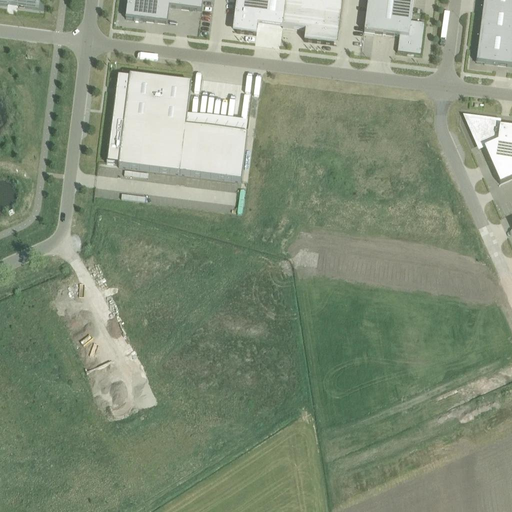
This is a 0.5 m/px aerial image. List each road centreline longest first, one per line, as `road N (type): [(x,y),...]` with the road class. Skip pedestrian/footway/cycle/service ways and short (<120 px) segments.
road 1 (unclassified): [(87,42),(447,85)]
road 2 (unclassified): [(447,85),(444,133),(506,279)]
road 3 (unclassified): [(87,42),(59,241)]
road 4 (unclassified): [(329,454),(511,372)]
road 5 (unclassified): [(142,391),(96,295),(59,241)]
road 6 (unknown): [(71,176),(237,197)]
